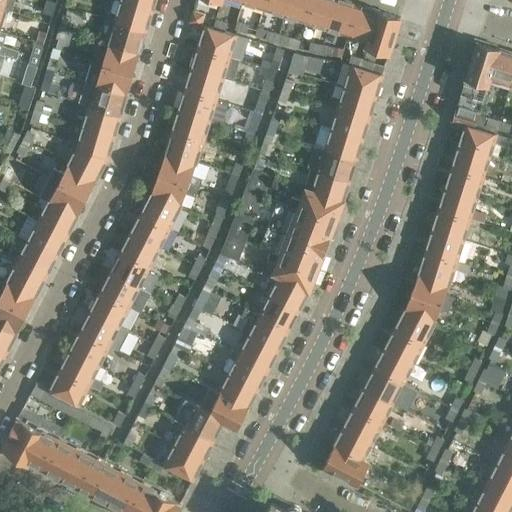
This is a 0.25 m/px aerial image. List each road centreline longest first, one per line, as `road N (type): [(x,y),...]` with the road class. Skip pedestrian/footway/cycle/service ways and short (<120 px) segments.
road 1 (tertiary): [(257,462),(330,327),(387,190),(447,7)]
road 2 (residential): [(0,416),(126,160),(175,0)]
